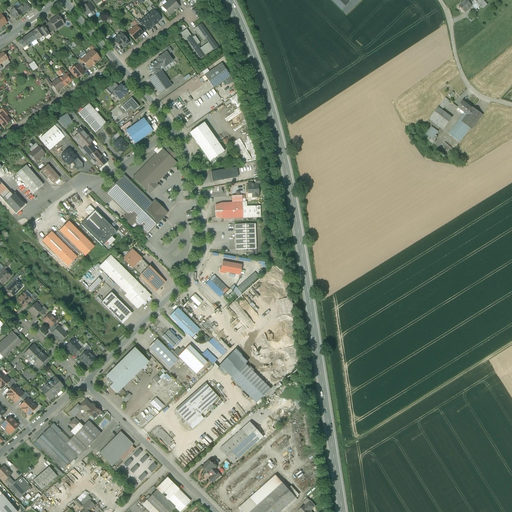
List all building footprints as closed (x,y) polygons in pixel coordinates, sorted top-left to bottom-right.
[(175,2),(172,0),(169,0),(161,8),(165,13),(166,11),(170,15),(179,7),(175,2)] [(349,3),(345,0),(331,0),(342,11),(349,4),(349,3)] [(351,0),(349,3),(349,4),(342,11),(346,14),(360,0),(351,0)] [(470,5),(466,0),(464,2),(463,1),(462,2),(463,3),(459,7),(465,13),(472,6),(470,4),(470,5)] [(478,4),(475,0),(470,4),(472,6),(476,10),(480,6),(478,4)] [(88,3),(87,4),(84,1),(79,5),(86,15),(94,11),(89,3),(88,3)] [(24,3),(20,5),(23,9),(23,8),(26,12),(30,9),(24,3)] [(153,5),(150,7),(153,10),(156,14),(159,12),(153,5)] [(17,7),(15,8),(14,6),(11,9),(12,10),(10,12),(15,19),(26,12),(23,8),(23,9),(20,10),(18,7),(17,7)] [(140,21),(140,22),(143,25),(148,30),(152,27),(157,23),(161,19),(156,14),(153,10),(140,21)] [(58,16),(49,22),(50,22),(54,28),(55,30),(64,24),(58,16)] [(136,22),(135,20),(132,23),(135,27),(136,26),(139,29),(141,27),(136,22)] [(201,24),(194,29),(197,33),(199,32),(200,34),(199,35),(203,41),(205,39),(208,43),(213,50),(213,51),(218,47),(201,24)] [(51,30),(46,25),(44,26),(49,34),(52,31),(51,30)] [(44,26),(39,29),(38,28),(34,31),(34,32),(35,32),(39,38),(39,39),(44,36),(45,38),(50,35),(49,34),(44,26)] [(135,27),(128,33),(135,40),(142,33),(139,29),(136,26),(135,27)] [(184,40),(191,36),(186,29),(180,34),(184,40)] [(31,33),(18,42),(22,49),(23,49),(27,46),(31,43),(36,40),(31,33)] [(120,33),(116,36),(125,46),(128,43),(128,42),(124,37),(120,33)] [(125,46),(116,36),(112,40),(116,44),(121,50),(125,46)] [(205,56),(200,49),(197,45),(200,43),(195,37),(194,38),(193,37),(192,38),(191,36),(184,40),(185,41),(186,40),(201,60),(205,56)] [(200,49),(205,56),(213,50),(208,43),(207,44),(201,48),(200,49)] [(94,52),(92,50),(87,55),(95,64),(97,62),(100,59),(94,52)] [(162,55),(157,59),(163,68),(169,64),(168,64),(172,61),(168,55),(166,53),(162,55)] [(95,64),(87,55),(81,60),(84,62),(89,69),(92,66),(95,64)] [(157,60),(149,66),(150,66),(149,70),(152,75),(152,76),(160,70),(163,68),(157,59),(157,60)] [(33,71),(38,67),(33,61),(28,65),(33,71)] [(221,64),(204,75),(213,88),(230,76),(221,64)] [(77,65),(70,71),(77,79),(84,72),(82,70),(78,65),(77,65)] [(65,75),(63,73),(64,72),(61,70),(58,72),(60,75),(62,77),(59,80),(64,86),(64,87),(66,86),(68,85),(68,84),(71,82),(71,81),(65,75)] [(160,70),(152,76),(152,75),(148,78),(160,94),(171,86),(160,70)] [(51,84),(51,85),(52,86),(57,92),(64,86),(59,80),(58,79),(51,84)] [(115,83),(106,89),(111,94),(113,92),(118,87),(115,83)] [(118,87),(113,92),(115,94),(115,95),(115,96),(115,97),(116,97),(116,98),(117,98),(118,97),(120,100),(127,93),(126,91),(127,90),(124,86),(122,87),(121,85),(118,87)] [(131,98),(121,107),(126,112),(131,108),(134,112),(139,107),(131,98)] [(443,101),(429,119),(437,125),(439,127),(441,123),(445,118),(448,115),(442,111),(447,104),(443,101)] [(472,108),(462,101),(458,108),(464,113),(467,115),(472,108)] [(106,123),(89,104),(78,114),(95,133),(106,123)] [(472,108),(467,115),(461,122),(470,128),(472,130),(483,115),(473,107),(472,108)] [(3,108),(0,110),(0,111),(2,114),(3,113),(6,116),(9,114),(3,108)] [(2,114),(0,115),(0,122),(4,127),(11,121),(6,116),(3,113),(2,114)] [(66,113),(57,119),(63,128),(72,122),(66,113)] [(464,113),(448,134),(460,142),(470,128),(461,122),(467,115),(464,113)] [(449,122),(445,118),(441,123),(446,127),(449,122)] [(143,119),(125,132),(134,144),(152,131),(143,119)] [(64,137),(54,126),(40,139),(49,150),(64,137)] [(206,127),(198,133),(195,129),(189,133),(201,149),(215,139),(206,127)] [(438,132),(432,127),(425,135),(431,139),(432,140),(438,132)] [(93,142),(83,130),(73,138),(83,150),(90,144),(93,142)] [(128,146),(121,138),(119,140),(117,140),(114,142),(114,144),(113,145),(114,145),(114,146),(116,148),(118,150),(118,152),(123,152),(123,150),(128,146)] [(201,149),(209,162),(224,152),(215,139),(201,149)] [(90,144),(83,150),(86,153),(84,155),(90,161),(92,159),(100,168),(103,165),(104,166),(108,162),(104,158),(102,159),(90,144)] [(157,154),(133,178),(149,193),(157,185),(156,184),(176,163),(172,160),(175,157),(168,150),(165,153),(158,146),(153,151),(157,154)] [(39,147),(34,152),(33,151),(30,154),(36,162),(45,154),(39,147)] [(69,167),(78,159),(68,148),(59,156),(62,159),(62,162),(64,164),(67,164),(69,167)] [(60,178),(48,165),(41,171),(53,184),(60,178)] [(26,166),(17,175),(26,186),(36,177),(26,166)] [(235,168),(210,172),(212,182),(237,178),(235,168)] [(151,203),(124,176),(106,194),(127,214),(123,218),(131,226),(135,222),(147,234),(168,213),(154,200),(151,203)] [(36,177),(26,186),(33,194),(43,185),(36,177)] [(13,196),(0,182),(0,197),(6,203),(13,196)] [(253,184),(247,185),(247,194),(251,194),(251,198),(258,198),(258,183),(254,183),(253,184)] [(24,205),(14,195),(13,196),(6,203),(15,214),(24,205)] [(232,203),(221,203),(215,205),(215,217),(222,219),(243,218),(242,202),(232,203)] [(246,202),(242,202),(243,218),(260,217),(260,206),(246,207),(246,202)] [(95,211),(81,225),(98,242),(107,233),(103,229),(108,224),(95,211)] [(90,243),(69,222),(57,234),(75,251),(79,255),(90,243)] [(116,232),(108,224),(103,229),(107,233),(98,242),(102,247),(116,232)] [(255,224),(235,225),(235,231),(235,233),(235,235),(236,250),(256,249),(255,224)] [(123,226),(118,230),(124,237),(129,233),(123,226)] [(57,234),(55,236),(51,232),(42,242),(67,267),(70,264),(72,265),(75,262),(73,261),(77,257),(73,254),(75,251),(57,234)] [(164,282),(132,250),(123,259),(156,291),(164,282)] [(127,294),(138,283),(110,256),(99,267),(126,294),(127,294)] [(242,265),(222,261),(221,267),(219,269),(219,272),(220,273),(223,274),(225,273),(240,275),(242,265)] [(4,271),(1,274),(0,274),(0,282),(2,285),(6,281),(8,279),(10,276),(4,271)] [(17,274),(10,281),(13,283),(14,282),(14,281),(17,279),(20,276),(17,274)] [(87,288),(91,292),(101,281),(98,278),(87,288)] [(14,281),(14,282),(13,283),(7,289),(13,295),(14,294),(15,294),(18,292),(18,291),(21,288),(18,285),(19,283),(20,282),(17,279),(14,281)] [(138,283),(127,294),(126,294),(124,296),(138,309),(151,296),(138,283)] [(24,293),(17,301),(23,307),(25,305),(27,303),(29,300),(30,299),(29,298),(24,293)] [(34,293),(29,298),(30,299),(29,300),(32,303),(38,297),(34,293)] [(101,303),(121,323),(131,313),(111,293),(101,303)] [(198,306),(202,301),(194,294),(190,298),(198,306)] [(40,306),(37,304),(36,304),(29,311),(35,317),(39,313),(42,310),(41,309),(40,308),(40,306)] [(44,307),(41,309),(42,310),(39,313),(42,315),(47,311),(44,307)] [(189,319),(178,308),(177,309),(176,309),(176,310),(175,311),(174,312),(173,313),(170,316),(181,327),(189,319)] [(57,320),(50,313),(42,321),(49,328),(50,328),(52,326),(57,320)] [(132,314),(131,313),(121,323),(122,324),(132,314)] [(240,334),(247,328),(237,318),(230,324),(240,334)] [(200,330),(189,319),(181,327),(184,330),(184,332),(187,334),(188,334),(192,338),(200,330)] [(68,335),(59,326),(57,328),(52,334),(60,342),(68,335)] [(164,335),(162,337),(173,348),(175,346),(179,341),(168,331),(164,335)] [(20,341),(12,332),(9,335),(9,336),(7,338),(15,347),(20,341)] [(7,338),(4,341),(3,340),(0,343),(9,352),(15,347),(7,338)] [(73,340),(65,347),(70,351),(77,344),(73,340)] [(169,352),(157,340),(149,348),(170,369),(178,361),(178,360),(169,352)] [(9,352),(0,343),(0,354),(2,356),(2,357),(3,358),(9,352)] [(77,344),(70,351),(74,355),(78,351),(81,348),(77,344)] [(33,345),(23,355),(31,362),(40,352),(33,345)] [(207,362),(189,345),(178,356),(196,374),(207,362)] [(214,346),(210,350),(216,356),(220,352),(214,346)] [(134,348),(106,376),(108,379),(106,381),(109,383),(110,383),(112,384),(110,387),(117,394),(149,362),(134,348)] [(248,362),(236,349),(220,365),(232,378),(248,362)] [(180,358),(171,350),(169,352),(178,360),(180,358)] [(85,353),(84,354),(83,353),(82,355),(82,356),(79,358),(84,362),(91,355),(87,351),(85,353)] [(40,352),(31,362),(38,369),(47,359),(40,352)] [(91,355),(84,362),(88,367),(90,364),(91,364),(93,363),(92,362),(95,359),(91,355)] [(271,389),(246,364),(232,379),(257,403),(271,389)] [(161,380),(163,378),(158,373),(152,379),(161,389),(166,385),(161,380)] [(5,377),(0,381),(0,387),(2,389),(7,384),(10,381),(5,377)] [(64,388),(55,377),(47,383),(57,394),(64,388)] [(57,394),(47,383),(40,390),(49,401),(57,394)] [(205,383),(175,410),(184,420),(183,421),(182,420),(181,422),(183,424),(185,423),(184,422),(185,421),(192,429),(204,419),(200,415),(219,399),(205,383)] [(14,386),(14,385),(11,389),(6,393),(8,396),(10,398),(19,390),(14,386)] [(19,390),(10,398),(13,401),(13,400),(15,402),(20,398),(23,394),(19,390)] [(125,402),(132,396),(129,393),(122,400),(125,402)] [(24,402),(20,407),(22,409),(21,409),(24,412),(32,403),(28,399),(27,399),(24,402)] [(91,405),(86,400),(80,407),(87,414),(88,413),(94,419),(101,412),(92,404),(91,405)] [(32,403),(24,412),(26,414),(26,413),(29,416),(33,411),(37,408),(36,407),(32,403)] [(37,408),(33,411),(35,413),(41,407),(39,405),(36,407),(37,408)] [(5,422),(1,425),(1,426),(6,430),(14,421),(10,417),(5,422)] [(74,418),(68,425),(72,428),(79,421),(74,418)] [(14,421),(6,430),(10,434),(18,426),(14,421)] [(74,435),(66,444),(78,456),(79,457),(87,448),(101,434),(88,421),(83,427),(74,435)] [(250,422),(243,429),(250,436),(257,430),(250,422)] [(79,423),(70,432),(74,435),(83,427),(79,423)] [(61,432),(53,424),(35,442),(64,470),(78,456),(66,444),(57,436),(60,433),(60,434),(61,433),(60,432),(61,432)] [(243,429),(220,449),(234,464),(238,461),(238,460),(256,444),(250,436),(243,429)] [(257,430),(250,436),(256,444),(264,437),(257,430)] [(120,432),(99,453),(112,466),(133,445),(120,432)] [(164,447),(166,445),(157,435),(155,437),(164,447)] [(139,448),(133,455),(136,458),(142,451),(139,448)] [(145,455),(139,461),(142,464),(148,457),(145,455)] [(126,467),(132,461),(130,458),(123,464),(126,467)] [(211,462),(210,461),(203,466),(202,466),(202,467),(203,468),(203,467),(207,472),(207,473),(208,474),(209,473),(209,472),(210,471),(214,468),(215,468),(216,468),(217,468),(217,467),(217,466),(217,465),(216,465),(215,465),(214,465),(216,463),(213,461),(211,462)] [(271,462),(263,469),(267,473),(275,466),(271,462)] [(150,472),(156,466),(154,463),(147,469),(150,472)] [(136,464),(130,471),(133,474),(139,467),(136,464)] [(11,475),(4,467),(2,467),(0,469),(0,478),(3,482),(4,481),(9,477),(11,475)] [(49,467),(34,480),(41,489),(57,476),(49,467)] [(221,476),(214,468),(210,471),(214,475),(217,479),(221,476)] [(276,475),(239,509),(241,511),(280,511),(296,498),(276,475)] [(9,477),(4,481),(10,487),(14,483),(9,477)] [(14,483),(10,487),(9,488),(19,499),(31,488),(20,477),(14,483)] [(167,478),(156,489),(157,490),(162,494),(172,484),(172,483),(167,478)] [(172,484),(162,494),(175,508),(178,505),(180,502),(186,497),(172,484)] [(162,494),(157,490),(142,505),(149,511),(170,511),(175,508),(162,494)] [(0,511),(15,511),(5,499),(0,502),(0,511)] [(85,510),(83,511),(87,511),(88,511),(94,506),(90,501),(83,507),(85,510)] [(311,511),(309,510),(314,505),(310,501),(305,505),(297,511),(311,511)]
